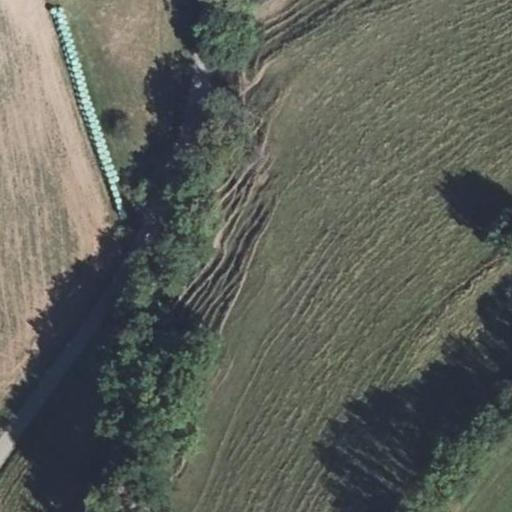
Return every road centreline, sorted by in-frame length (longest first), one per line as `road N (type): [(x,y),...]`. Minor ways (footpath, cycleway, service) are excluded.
road 1 (unclassified): [(213,0),(191,125),(160,209),(0,451)]
road 2 (track): [(160,209),(176,246),(99,511)]
